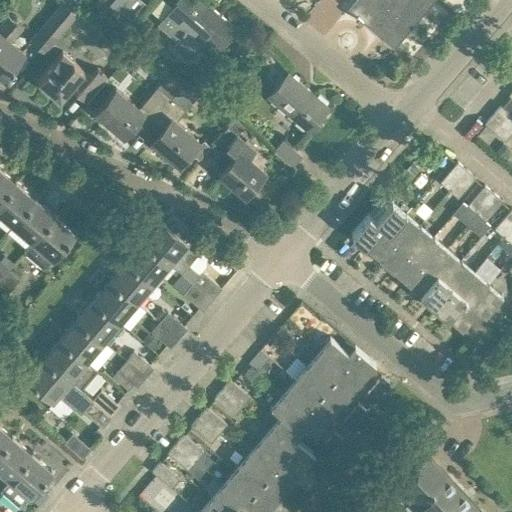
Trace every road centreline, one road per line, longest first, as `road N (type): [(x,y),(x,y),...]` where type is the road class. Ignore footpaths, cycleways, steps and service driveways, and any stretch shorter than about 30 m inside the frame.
road 1 (residential): [(279,260),(245,234),(0,112)]
road 2 (residential): [(77,496),(279,260)]
road 3 (residential): [(511,394),(466,403),(446,397),(279,260)]
road 4 (residential): [(397,121),(257,0)]
road 5 (residential): [(279,260),(397,121)]
road 6 (residential): [(397,121),(507,0)]
